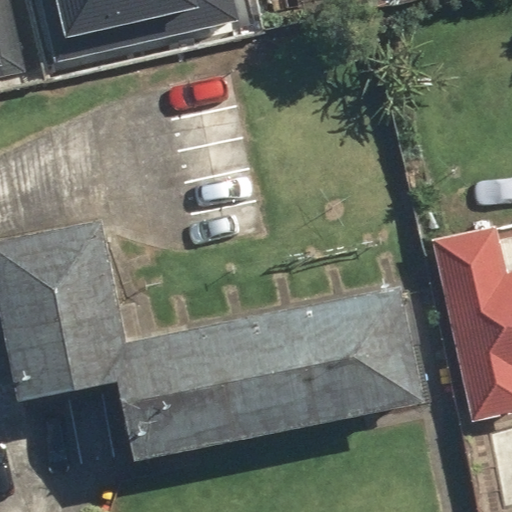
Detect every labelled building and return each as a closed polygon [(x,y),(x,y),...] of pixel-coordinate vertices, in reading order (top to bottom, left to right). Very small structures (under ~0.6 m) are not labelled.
[(0,0),(0,76),(22,71),(5,0),(0,0)] [(36,0),(52,64),(243,18),(238,0),(36,0)] [(266,231),(232,70),(161,85),(195,246),(266,231)] [(511,223),(427,242),(469,426),(511,415),(511,223)] [(112,389),(126,465),(418,412),(396,296),(122,346),(99,229),(0,248),(0,355),(10,409),(112,389)]
